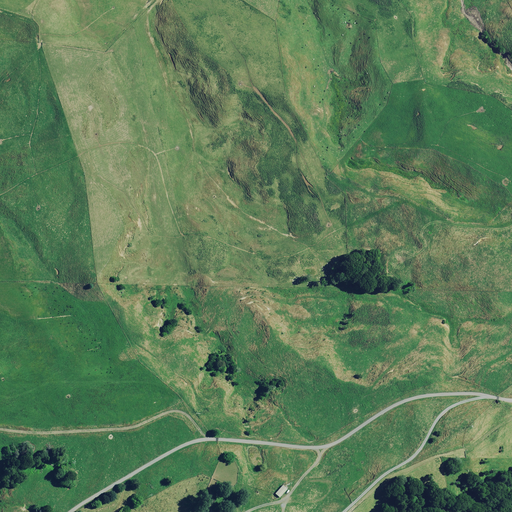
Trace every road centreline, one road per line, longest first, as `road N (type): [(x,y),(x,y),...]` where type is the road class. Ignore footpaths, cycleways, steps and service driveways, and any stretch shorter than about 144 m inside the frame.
road 1 (unknown): [(482,396),(444,411),(412,456),(340,511)]
road 2 (unknown): [(482,396),(409,401),(329,441)]
